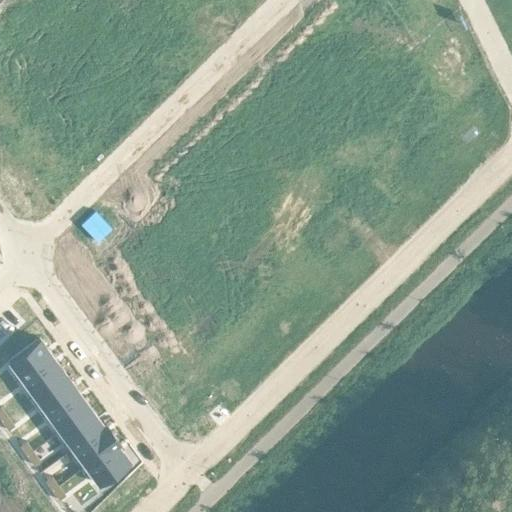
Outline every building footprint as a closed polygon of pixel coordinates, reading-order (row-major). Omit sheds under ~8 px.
[(32,0),(31,1),(50,22),(59,13),(53,6),(58,0),(32,0)] [(124,0),(116,0),(115,2),(123,11),(129,5),(124,0)] [(201,0),(175,0),(172,3),(202,34),(219,18),(201,0)] [(368,0),(341,0),(336,5),(358,28),(349,37),(364,52),(375,41),(368,34),(386,17),(368,0)] [(115,2),(110,7),(118,16),(123,11),(115,2)] [(172,3),(154,20),(185,51),(202,34),(172,3)] [(30,17),(23,21),(30,31),(37,26),(30,17)] [(313,28),(296,45),(326,76),(343,59),(313,28)] [(87,30),(81,35),(89,44),(95,38),(87,30)] [(43,34),(36,39),(43,49),(50,44),(43,34)] [(132,42),(115,59),(145,90),(163,73),(132,42)] [(50,44),(43,49),(50,58),(57,53),(50,44)] [(296,45),(278,62),(309,93),(326,76),(296,45)] [(2,52),(0,53),(0,80),(15,69),(2,52)] [(115,59),(98,75),(128,106),(145,90),(115,59)] [(434,70),(422,82),(440,99),(449,90),(472,113),(491,95),(458,61),(441,77),(434,70)] [(376,67),(370,73),(378,81),(384,76),(376,67)] [(15,69),(0,80),(0,106),(28,87),(15,69)] [(68,69),(62,74),(69,84),(75,79),(68,69)] [(75,79),(69,84),(76,93),(82,88),(75,79)] [(256,83),(239,100),(269,131),(287,114),(256,83)] [(28,87),(0,106),(0,115),(9,127),(40,104),(28,87)] [(405,112),(388,129),(421,162),(440,144),(418,121),(427,112),(410,94),(398,105),(405,112)] [(239,100),(222,117),(252,148),(269,131),(239,100)] [(98,101),(92,105),(99,115),(105,110),(98,101)] [(40,104),(9,127),(21,145),(53,122),(40,104)] [(105,110),(99,115),(106,125),(112,120),(105,110)] [(323,118),(317,124),(326,132),(332,127),(323,118)] [(53,122),(21,145),(34,162),(66,140),(53,122)] [(317,124),(312,129),(321,138),(326,132),(317,124)] [(362,154),(345,171),(378,205),(397,186),(375,163),(384,154),(367,136),(355,147),(362,154)] [(200,138),(182,155),(213,186),(230,169),(200,138)] [(66,140),(34,162),(47,181),(79,157),(66,140)] [(316,159),(308,150),(302,156),(310,165),(316,159)] [(182,155),(165,172),(196,203),(213,186),(182,155)] [(267,173),(261,179),(269,188),(275,182),(267,173)] [(261,179),(256,184),(264,193),(269,188),(261,179)] [(304,197),(292,209),(310,227),(319,217),(342,240),(361,222),(328,188),(311,204),(304,197)] [(233,206),(227,212),(235,221),(241,215),(233,206)] [(182,212),(175,217),(182,227),(189,222),(182,212)] [(278,236),(263,251),(293,282),(310,265),(293,247),(302,238),(283,218),(271,229),(278,236)] [(189,222),(182,227),(189,236),(196,232),(189,222)] [(135,233),(103,257),(116,275),(148,252),(135,233)] [(202,251),(196,256),(203,265),(209,260),(202,251)] [(241,259),(230,270),(249,290),(259,281),(276,299),(293,282),(263,251),(248,266),(241,259)] [(148,252),(116,275),(129,292),(161,269),(148,252)] [(209,260),(203,265),(210,275),(216,270),(209,260)] [(161,269),(129,292),(142,310),(173,287),(161,269)] [(228,286),(221,291),(228,300),(235,295),(228,286)] [(173,287),(142,310),(154,327),(186,304),(173,287)] [(235,295),(228,300),(235,310),(242,305),(235,295)] [(186,304),(154,327),(167,345),(199,322),(186,304)] [(248,313),(241,318),(248,327),(255,323),(248,313)] [(199,322),(167,345),(180,362),(212,339),(199,322)] [(38,335),(8,357),(21,375),(52,353),(38,335)] [(212,339),(180,362),(193,381),(225,357),(212,339)] [(52,353),(21,375),(34,393),(64,370),(52,353)] [(64,370),(34,393),(46,410),(77,388),(64,370)] [(77,388),(46,410),(59,428),(90,405),(77,388)] [(90,405),(59,428),(72,445),(104,421),(104,420),(102,422),(90,405)] [(5,411),(0,415),(0,417),(6,425),(12,421),(5,411)] [(104,421),(72,445),(84,462),(115,440),(117,439),(104,421)] [(24,437),(18,441),(25,451),(31,446),(24,437)] [(115,440),(84,462),(98,481),(128,458),(116,441),(118,440),(117,439),(115,440)] [(31,446),(25,451),(31,460),(38,456),(31,446)] [(49,472),(43,476),(50,486),(56,481),(49,472)] [(12,496),(0,507),(0,511),(31,511),(27,507),(36,498),(17,478),(5,489),(12,496)] [(56,481),(50,486),(57,495),(63,491),(56,481)]
